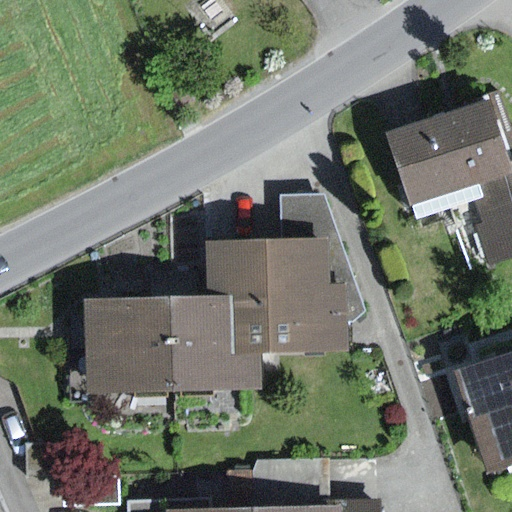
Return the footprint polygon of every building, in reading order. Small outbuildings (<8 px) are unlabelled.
[(511,146),(495,97),(389,133),(418,220),(475,201),(484,225),(478,227),(492,267),(511,260),(511,146)] [(281,195),(282,241),(332,240),(334,285),(350,285),(351,325),(367,314),(324,196),(281,195)] [(273,242),(275,354),(352,352),(351,325),(350,285),(334,285),(332,240),(282,241),(273,242)] [(275,354),(273,242),(208,243),(209,300),(236,300),(238,356),(260,355),(260,374),(275,374),(275,354)] [(197,269),(170,270),(174,391),(261,388),(260,374),(260,355),(238,356),(236,300),(209,300),(198,301),(197,269)] [(174,391),(170,270),(149,271),(150,300),(88,302),(91,393),(174,391)] [(511,352),(462,367),(491,470),(511,463),(511,352)] [(76,442),(29,444),(30,478),(65,477),(77,476),(76,442)] [(255,474),(256,508),(332,508),(331,458),(260,459),(255,474)] [(256,508),(255,474),(231,474),(231,509),(256,508)] [(77,476),(65,477),(65,505),(119,505),(119,476),(77,476)] [(256,511),(256,508),(231,509),(211,509),(211,499),(131,501),(130,511),(256,511)] [(332,508),(256,508),(256,511),(383,511),(383,500),(344,500),(344,508),(332,508)]
